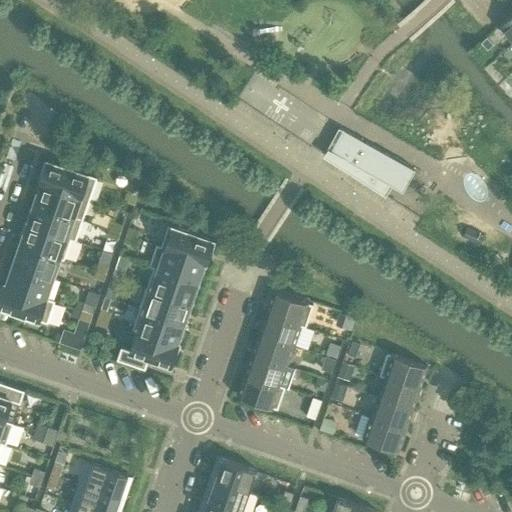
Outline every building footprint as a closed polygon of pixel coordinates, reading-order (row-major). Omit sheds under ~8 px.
[(511,12),(499,25),(511,39),(511,12)] [(481,42),(487,49),(493,43),(487,36),(481,42)] [(361,139),(341,128),(340,129),(342,130),(331,150),(329,149),(329,150),(327,149),(323,155),(326,157),(342,168),(343,167),(352,173),(352,174),(383,195),(390,184),(392,185),(400,189),(401,188),(400,188),(410,168),(411,168),(412,167),(371,145),(371,146),(360,140),(361,139)] [(43,173),(40,182),(89,199),(97,177),(47,160),(46,162),(44,162),(40,172),(43,173)] [(41,183),(34,203),(82,219),(89,199),(40,182),(39,182),(41,183)] [(138,194),(130,191),(127,202),(134,204),(138,194)] [(23,222),(75,240),(82,219),(34,203),(27,223),(23,222)] [(112,221),(109,228),(120,232),(123,225),(112,221)] [(23,235),(20,244),(64,259),(71,239),(75,240),(23,222),(19,233),(23,235)] [(156,244),(206,261),(209,252),(211,253),(215,243),(212,242),(213,240),(168,225),(161,245),(156,244)] [(128,227),(126,234),(137,238),(139,230),(128,227)] [(120,232),(109,228),(107,236),(117,240),(120,232)] [(137,238),(126,234),(123,242),(134,246),(137,238)] [(20,244),(13,264),(52,277),(59,258),(64,259),(20,244)] [(156,244),(149,265),(197,281),(204,262),(205,262),(206,261),(156,244)] [(98,262),(95,269),(106,273),(109,265),(98,262)] [(5,283),(5,284),(54,301),(55,300),(46,297),(52,277),(13,264),(6,284),(5,283)] [(153,267),(146,287),(190,302),(197,281),(149,265),(149,266),(153,267)] [(114,267),(112,275),(123,279),(125,271),(114,267)] [(106,273),(95,269),(93,277),(104,281),(106,273)] [(123,279),(112,275),(109,283),(120,286),(123,279)] [(54,301),(5,284),(2,293),(0,292),(0,306),(47,323),(54,301)] [(146,287),(139,307),(183,322),(190,302),(146,287)] [(273,291),(265,312),(305,326),(313,304),(273,291)] [(84,302),(81,310),(92,314),(95,306),(84,302)] [(92,314),(81,310),(72,307),(70,315),(79,318),(90,322),(92,314)] [(139,307),(133,328),(178,343),(178,342),(177,342),(183,322),(139,307)] [(101,308),(98,316),(109,320),(111,312),(101,308)] [(336,322),(353,328),(357,317),(340,310),(336,322)] [(265,312),(258,332),(294,345),(301,325),(305,326),(265,312)] [(109,320),(98,316),(95,323),(106,327),(109,320)] [(178,343),(133,328),(132,328),(137,330),(130,350),(121,346),(117,359),(144,369),(148,357),(170,365),(171,363),(173,364),(177,353),(175,352),(178,343)] [(258,332),(251,353),(287,365),(294,345),(258,332)] [(387,352),(380,374),(420,388),(427,366),(387,352)] [(251,353),(244,373),(284,387),(285,386),(280,385),(287,365),(251,353)] [(321,369),(331,372),(336,359),(325,356),(321,369)] [(284,387),(244,373),(237,395),(277,409),(284,387)] [(384,376),(377,396),(412,408),(420,388),(380,374),(379,375),(384,376)] [(0,418),(13,423),(4,419),(10,400),(20,403),(24,390),(0,381),(0,418)] [(334,383),(330,394),(331,394),(342,398),(346,387),(334,383)] [(377,396),(370,416),(405,428),(412,408),(377,396)] [(405,428),(370,416),(363,438),(397,450),(405,428)] [(0,441),(1,442),(6,443),(13,423),(0,418),(0,441)] [(48,427),(45,435),(56,438),(58,430),(48,427)] [(56,438),(45,435),(34,431),(31,438),(43,442),(53,446),(56,438)] [(209,477),(209,478),(249,491),(257,470),(217,456),(216,458),(209,477)] [(86,460),(78,482),(125,498),(125,497),(132,476),(86,460)] [(55,461),(51,472),(59,475),(63,464),(55,461)] [(34,468),(31,475),(42,479),(45,471),(34,468)] [(59,475),(51,472),(47,483),(56,485),(59,475)] [(42,479),(31,475),(29,483),(39,487),(42,479)] [(202,498),(242,511),(249,491),(209,478),(209,479),(202,498)] [(78,482),(71,502),(99,511),(120,511),(125,499),(125,498),(78,482)] [(284,491),(280,502),(289,505),(293,494),(284,491)] [(299,496),(296,507),(304,510),(308,499),(299,496)] [(337,497),(332,511),(376,511),(377,511),(337,497)] [(197,511),(241,511),(242,511),(202,498),(202,499),(197,511)] [(99,511),(71,502),(67,511),(99,511)] [(286,511),(289,505),(280,502),(276,511),(286,511)]
